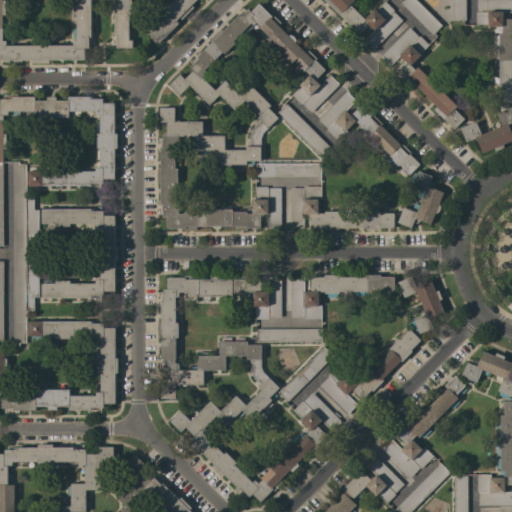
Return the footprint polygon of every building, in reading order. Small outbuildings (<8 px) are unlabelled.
[(48,60),(48,63),(31,63),(31,60),(0,60),(0,0),(5,0),(6,15),(3,15),(3,29),(7,29),(7,41),(12,41),(12,45),(40,45),(40,42),(51,42),(52,45),(72,45),(72,29),(76,29),(76,15),(73,15),(73,0),(91,0),(91,36),(91,38),(89,38),(89,48),(85,48),(85,60),(48,60)] [(132,0),(132,14),(129,14),(129,40),(133,40),(133,48),(116,48),(116,38),(115,38),(115,36),(114,36),(114,0),(132,0)] [(196,0),(191,5),(194,7),(181,19),(179,17),(176,20),(178,23),(159,43),(156,40),(154,42),(149,37),(151,35),(148,32),(168,13),(165,10),(175,0),(196,0)] [(340,15),(339,16),(323,0),(354,0),(350,5),(359,14),(362,11),(367,16),(374,9),(376,10),(385,1),(394,10),(393,11),(402,20),(374,49),(364,39),(374,30),(369,25),(359,35),(340,15)] [(416,0),(441,25),(432,35),(400,3),(403,0),(416,0)] [(452,0),(465,0),(466,21),(452,21),(452,0)] [(511,0),(511,12),(503,12),(503,19),(511,19),(511,103),(503,103),(503,89),(499,89),(499,59),(495,59),(495,50),(499,50),(499,46),(495,46),(495,36),(499,36),(499,33),(502,33),(502,27),(488,27),(488,24),(476,24),(476,12),(477,12),(477,0),(511,0)] [(267,228),(267,214),(263,214),(263,215),(261,217),(260,217),(260,228),(247,228),(247,230),(235,230),(235,227),(196,228),(196,230),(184,230),(184,228),(167,228),(167,217),(162,217),(162,204),(160,204),(160,183),(158,183),(157,168),(160,168),(160,148),(162,148),(162,135),(166,135),(166,122),(160,122),(160,107),(174,107),(174,121),(202,121),(202,136),(225,135),(225,150),(246,150),(246,146),(249,146),(249,136),(253,127),(260,120),(257,117),(259,115),(245,100),(234,111),(219,95),(209,105),(190,85),(180,95),(169,84),(180,74),(184,78),(193,70),(190,67),(199,58),(197,56),(212,42),(210,39),(221,28),(223,30),(238,16),(239,17),(248,8),(251,11),(259,3),(271,16),(272,14),(281,23),(278,25),(288,36),(290,35),(291,35),(293,36),(295,37),(296,39),(296,40),(295,42),(305,53),(308,50),(317,59),(316,60),(325,70),(315,80),(320,85),(330,75),(339,84),(311,112),(302,103),(301,104),(292,95),(301,86),(300,85),(310,75),(305,70),(304,72),(294,62),(292,64),(267,39),(269,37),(268,36),(266,39),(259,32),(261,29),(259,27),(261,26),(257,22),(246,33),(243,31),(233,41),(235,43),(224,54),(222,52),(204,70),(207,73),(202,78),(215,90),(225,80),(241,96),(251,86),(271,105),(268,108),(278,118),(268,128),(267,128),(262,133),(260,138),(261,161),(254,161),(254,165),(246,165),(246,164),(218,164),(218,150),(208,150),(209,154),(199,154),(199,150),(196,150),(196,136),(178,136),(178,143),(174,143),(175,168),(177,168),(177,183),(175,183),(175,209),(178,209),(178,214),(184,214),(184,212),(198,212),(198,209),(220,209),(220,205),(231,205),(231,209),(232,209),(232,212),(246,212),(246,208),(253,208),(253,199),(255,199),(255,186),(267,186),(267,188),(280,188),(281,228),(267,228)] [(409,27),(418,37),(419,36),(428,45),(419,53),(421,55),(411,65),(415,70),(418,67),(457,106),(455,109),(465,119),(454,129),(434,109),(436,107),(417,87),(415,90),(395,70),(405,60),(400,55),(390,65),(381,56),(409,27)] [(346,91),(347,93),(347,92),(356,100),(346,110),(351,115),(360,106),(370,116),(372,113),(382,124),(381,125),(400,144),(401,143),(411,153),(410,154),(420,165),(410,175),(400,165),(398,166),(388,156),(389,154),(371,136),(369,137),(359,127),(360,125),(356,121),(346,130),(349,133),(339,142),(326,130),(327,129),(318,119),(346,91)] [(0,99),(12,99),(12,97),(35,97),(35,100),(47,100),(47,97),(56,97),(56,100),(68,100),(68,96),(90,96),(90,99),(103,98),(103,103),(114,103),(114,133),(117,133),(117,148),(114,148),(114,179),(103,179),(103,183),(90,183),(90,186),(28,186),(28,171),(55,171),(55,168),(70,168),(70,171),(73,171),(73,167),(80,167),(81,171),(94,171),(94,167),(100,167),(99,148),(97,148),(96,133),(100,133),(100,132),(95,132),(95,123),(100,123),(100,114),(95,114),(95,111),(68,111),(68,118),(67,118),(67,121),(57,121),(56,118),(34,118),(34,111),(19,111),(19,115),(9,115),(9,111),(8,111),(8,115),(3,115),(3,123),(7,123),(7,132),(3,132),(3,134),(6,134),(6,149),(3,149),(3,162),(2,162),(2,246),(0,246),(0,99)] [(332,149),(323,159),(277,113),(286,104),(332,149)] [(476,122),(481,135),(502,126),(497,113),(511,106),(511,122),(508,124),(511,134),(511,139),(503,144),(504,148),(495,151),(494,148),(482,153),(476,138),(466,142),(460,128),(476,122)] [(12,162),(19,162),(19,164),(26,164),(26,196),(33,196),(33,210),(38,210),(38,252),(40,252),(40,265),(38,265),(38,297),(34,297),(34,311),(26,311),(26,343),(19,343),(19,345),(13,345),(12,162)] [(321,163),(321,176),(257,176),(257,174),(256,174),(256,163),(321,163)] [(432,176),(430,181),(431,182),(432,183),(433,184),(433,187),(443,192),(438,204),(440,206),(440,207),(441,208),(440,210),(438,212),(436,213),(435,213),(430,225),(419,220),(418,222),(418,223),(417,223),(415,223),(413,223),(411,228),(397,222),(404,207),(411,210),(414,201),(420,204),(422,199),(416,196),(419,189),(412,186),(413,184),(407,182),(415,173),(418,174),(418,170),(432,176)] [(290,188),(303,188),(303,186),(321,186),(321,200),(318,200),(318,213),(324,213),(324,211),(339,212),(339,213),(365,213),(365,211),(380,211),(380,213),(394,213),(394,228),(380,227),(380,230),(365,230),(365,228),(339,228),(339,230),(324,230),(324,228),(310,228),(310,217),(309,217),(307,215),(307,214),(304,214),(303,228),(290,228),(290,188)] [(92,209),(92,211),(103,211),(103,215),(115,215),(115,246),(117,246),(117,261),(115,261),(115,291),(103,291),(103,296),(92,296),(92,298),(41,298),(41,283),(55,283),(55,280),(70,280),(70,283),(95,283),(95,280),(100,280),(100,261),(96,261),(96,246),(100,246),(100,227),(95,227),(95,223),(70,223),(70,226),(55,226),(55,224),(41,224),(41,209),(92,209)] [(91,321),(93,321),(93,323),(91,323),(103,323),(103,328),(114,328),(115,358),(117,358),(117,373),(115,373),(115,403),(103,403),(103,408),(93,408),(93,410),(69,410),(69,406),(57,406),(57,410),(48,410),(48,406),(36,406),(36,410),(13,410),(13,408),(1,408),(1,404),(0,404),(0,261),(2,261),(4,358),(7,358),(7,373),(4,373),(4,392),(9,392),(9,396),(35,395),(35,389),(69,389),(69,395),(95,395),(95,392),(100,392),(100,373),(97,373),(97,358),(100,358),(100,339),(95,339),(95,336),(81,336),(81,339),(72,339),(72,336),(70,336),(70,338),(55,338),(55,336),(54,336),(54,339),(44,339),(44,336),(41,336),(41,339),(32,339),(32,336),(28,336),(28,321),(91,321)] [(170,421),(180,411),(190,421),(210,401),(220,411),(236,395),(246,405),(260,390),(258,388),(261,385),(254,378),(250,369),(250,361),(247,361),(247,359),(246,359),(246,355),(225,356),(225,370),(203,370),(203,384),(185,384),(185,386),(182,386),(182,384),(180,384),(180,386),(177,386),(177,385),(175,385),(175,398),(161,398),(160,384),(167,384),(167,371),(163,371),(163,361),(161,361),(161,358),(160,337),(158,337),(158,323),(160,323),(160,301),(160,300),(162,300),(162,289),(167,289),(167,277),(185,277),(185,275),(196,275),(196,279),(210,279),(210,275),(220,275),(220,278),(235,278),(235,275),(245,275),(245,277),(262,277),(277,277),(277,276),(279,276),(279,277),(280,277),(281,317),(267,318),(267,319),(255,319),(255,306),(253,306),(253,292),(247,292),(247,294),(232,294),(232,300),(221,300),(221,296),(198,297),(198,294),(196,294),(196,297),(187,297),(187,294),(184,294),(184,292),(179,292),(179,297),(175,297),(175,323),(179,323),(179,337),(175,337),(175,363),(179,363),(179,370),(197,370),(197,355),(219,355),(219,341),(221,341),(221,338),(232,338),(232,341),(247,341),(247,345),(261,345),(261,367),(263,372),(279,387),(274,392),(277,395),(272,400),(271,400),(270,402),(272,404),(266,411),(263,408),(252,420),(244,412),(239,418),(236,415),(226,425),(219,419),(215,423),(211,420),(203,429),(208,433),(205,436),(216,446),(218,443),(226,451),(225,452),(236,463),(234,465),(252,482),(255,480),(258,483),(262,479),(261,478),(270,468),(268,466),(293,441),(295,443),(305,433),(306,435),(311,430),(301,420),(302,418),(293,409),(302,400),(303,401),(312,392),(340,421),(331,430),(321,420),(318,423),(319,423),(319,426),(319,427),(327,435),(317,445),(318,446),(308,456),(306,454),(296,463),(299,465),(292,472),(290,470),(279,481),(281,483),(274,491),(273,490),(260,502),(252,494),(249,497),(240,488),(239,489),(224,475),(222,477),(212,466),(213,464),(198,449),(200,447),(191,439),(194,436),(185,427),(181,432),(170,421)] [(324,277),(324,275),(339,275),(339,277),(365,277),(365,275),(381,275),(381,277),(394,277),(394,291),(375,291),(375,293),(365,293),(365,291),(339,291),(339,294),(324,294),(324,292),(318,292),(318,319),(304,319),(304,318),(291,318),(290,278),(291,278),(291,277),(304,277),(304,291),(311,291),(311,277),(324,277)] [(435,291),(438,290),(442,299),(439,300),(444,312),(428,318),(432,328),(419,333),(413,318),(425,313),(419,299),(413,301),(410,294),(404,297),(397,282),(411,276),(413,282),(416,281),(419,283),(430,279),(435,291)] [(320,328),(320,341),(257,342),(256,329),(320,328)] [(399,340),(410,330),(420,340),(411,350),(412,351),(402,362),(400,360),(382,379),(383,380),(373,391),(371,390),(362,400),(353,392),(352,393),(351,393),(349,392),(347,394),(357,404),(348,414),(319,385),(328,376),(327,375),(339,363),(349,372),(347,374),(356,384),(361,379),(360,378),(370,367),(371,368),(390,350),(388,349),(398,339),(399,340)] [(323,346),(333,356),(287,402),(277,392),(323,346)] [(495,355),(496,352),(505,356),(503,359),(511,362),(511,371),(509,379),(511,380),(511,396),(510,395),(508,399),(498,395),(499,391),(497,390),(501,381),(495,378),(496,375),(489,372),(487,376),(480,373),(477,382),(461,375),(467,362),(472,364),(474,359),(478,361),(483,350),(495,355)] [(465,385),(464,387),(466,389),(459,397),(456,394),(455,395),(458,398),(456,399),(459,402),(452,409),(450,407),(428,428),(431,431),(424,438),(421,435),(419,437),(417,435),(412,440),(421,449),(423,447),(433,456),(421,468),(420,468),(410,477),(382,448),(391,439),(401,449),(406,444),(396,434),(406,423),(409,426),(447,388),(444,385),(448,382),(446,380),(450,375),(452,377),(455,375),(465,385)] [(511,505),(479,505),(478,492),(477,492),(477,474),(490,474),(491,477),(504,477),(504,471),(500,471),(500,469),(496,469),(496,458),(499,458),(499,455),(497,456),(496,449),(500,449),(500,428),(496,428),(496,416),(500,416),(500,415),(504,415),(504,401),(511,401),(511,485),(508,485),(507,486),(505,488),(504,489),(504,492),(511,492),(511,505)] [(0,511),(0,454),(4,454),(4,449),(15,449),(15,447),(16,447),(37,447),(37,444),(53,444),(53,447),(73,447),(73,449),(86,449),(86,453),(98,453),(98,447),(113,447),(113,461),(99,461),(99,463),(101,463),(101,467),(99,467),(99,468),(101,468),(101,471),(99,471),(99,489),(85,489),(85,511),(120,511),(126,506),(116,496),(135,476),(125,466),(136,456),(147,467),(142,472),(150,480),(153,477),(162,486),(164,484),(179,499),(181,497),(191,508),(189,510),(191,511),(167,511),(166,511),(168,509),(151,492),(148,494),(143,489),(130,502),(141,511),(56,511),(56,505),(70,505),(70,504),(67,504),(67,486),(70,486),(70,483),(84,483),(84,474),(81,474),(81,465),(78,465),(78,461),(53,461),(53,465),(37,465),(37,461),(12,461),(12,465),(7,465),(7,484),(14,484),(14,511),(0,511)] [(324,511),(328,508),(326,506),(332,499),(335,502),(343,493),(340,490),(361,470),(371,480),(375,475),(366,465),(375,456),(404,484),(394,494),(395,495),(387,503),(378,494),(376,496),(366,486),(359,492),(362,495),(354,503),(356,505),(355,506),(358,508),(354,511),(324,511)] [(409,511),(398,511),(395,509),(440,463),(449,472),(409,511)] [(467,511),(454,511),(454,474),(467,474),(467,511)]
